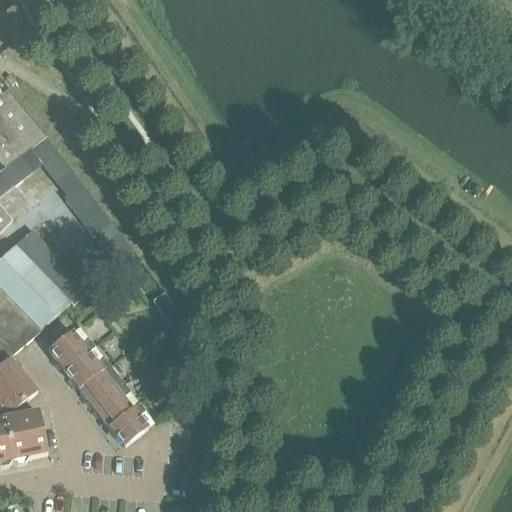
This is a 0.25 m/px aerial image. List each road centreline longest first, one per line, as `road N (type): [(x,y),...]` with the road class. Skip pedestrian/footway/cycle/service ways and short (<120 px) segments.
road 1 (residential): [(73,484),(56,391),(32,355)]
road 2 (residential): [(73,484),(153,491),(157,447)]
